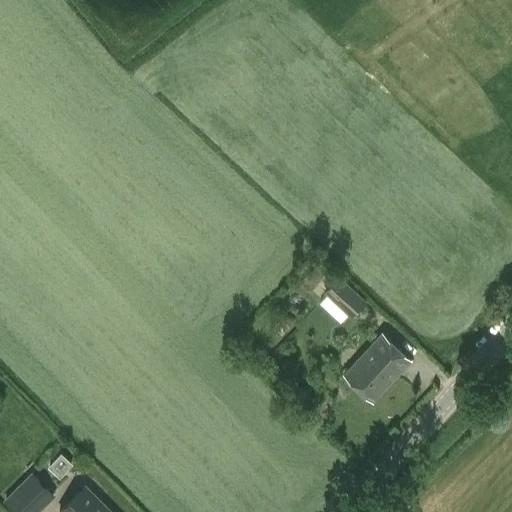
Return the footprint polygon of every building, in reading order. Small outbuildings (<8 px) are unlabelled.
[(331,269),(321,259),(300,281),(310,291),(331,269)] [(324,291),(350,316),(365,300),(339,275),(324,291)] [(372,401),(410,360),(382,334),(344,375),(372,401)] [(115,511),(73,466),(40,496),(55,511),(115,511)] [(24,499),(36,485),(27,477),(15,492),(24,499)]
